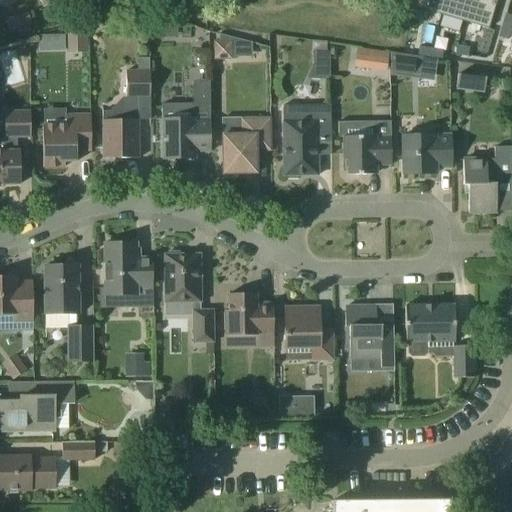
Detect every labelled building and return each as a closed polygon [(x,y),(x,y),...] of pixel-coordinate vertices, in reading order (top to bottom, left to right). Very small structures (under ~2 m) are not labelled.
[(472,0),(446,0),(446,2),(470,9),(472,0)] [(472,0),(470,9),(493,15),(497,0),(472,0)] [(130,12),(123,27),(136,33),(143,18),(130,12)] [(6,34),(31,28),(28,15),(2,21),(6,34)] [(37,34),(38,51),(63,51),(62,33),(37,34)] [(84,33),(68,33),(68,51),(85,51),(84,33)] [(213,60),(231,59),(231,41),(213,42),(213,60)] [(313,50),(312,50),(312,64),(329,64),(329,61),(329,53),(329,51),(326,51),(313,50)] [(389,54),(372,52),(370,70),(386,72),(389,54)] [(433,78),(434,57),(392,56),(391,77),(433,78)] [(149,71),(137,71),(125,71),(126,105),(122,105),(116,111),(116,120),(102,120),(102,159),(138,159),(138,120),(136,120),(136,98),(149,97),(149,71)] [(484,78),(457,74),(455,89),(482,93),(484,78)] [(161,104),(161,119),(162,159),(195,159),(195,152),(210,152),(209,120),(194,120),(194,104),(161,104)] [(330,105),(306,105),(282,106),(283,176),(286,176),(287,180),(297,180),(298,176),(317,176),(317,142),(330,141),(330,105)] [(0,150),(0,188),(3,185),(19,185),(18,151),(16,151),(16,138),(30,137),(30,111),(5,112),(5,138),(6,151),(0,150)] [(65,125),(43,125),(42,125),(42,167),(64,167),(64,162),(76,162),(76,151),(90,151),(90,115),(65,115),(65,125)] [(270,118),(239,118),(240,135),(222,135),(222,174),(256,173),(255,151),(270,151),(270,118)] [(376,122),(342,122),(337,122),(338,137),(342,137),(342,161),(347,160),(347,175),(376,175),(376,166),(391,166),(390,137),(376,137),(376,122)] [(402,136),(402,175),(436,174),(435,168),(450,167),(450,136),(435,136),(402,136)] [(468,213),(511,213),(510,147),(494,147),(494,159),(462,159),(463,185),(468,185),(468,213)] [(137,288),(152,288),(152,258),(137,258),(136,247),(103,248),(104,290),(117,290),(118,294),(122,295),(137,295),(137,288)] [(164,303),(192,303),(193,342),(213,342),(212,310),(200,310),(200,302),(200,255),(180,255),(179,252),(169,252),(168,255),(163,255),(164,303)] [(49,327),(67,327),(68,362),(93,362),(92,326),(75,326),(74,314),(78,314),(78,266),(60,266),(57,264),(49,264),(47,266),(44,266),(44,269),(41,273),(44,275),(44,314),(45,314),(45,323),(49,327)] [(15,321),(32,321),(32,281),(16,281),(16,277),(0,277),(0,313),(15,314),(15,321)] [(224,311),(225,336),(241,336),(257,336),(257,335),(273,335),(272,303),(256,304),(256,294),(227,294),(228,311),(224,311)] [(427,342),(454,342),(454,305),(404,306),(405,343),(407,343),(408,353),(411,357),(423,356),(427,353),(427,342)] [(349,327),(349,360),(380,360),(380,368),(393,368),(392,324),(375,324),(375,306),(344,307),(345,327),(349,327)] [(311,360),(333,360),(333,330),(319,330),(318,307),(284,308),(285,348),(311,348),(311,360)] [(453,346),(453,366),(453,378),(474,378),(474,346),(453,346)] [(15,354),(0,364),(0,365),(11,381),(26,371),(15,354)] [(143,363),(125,363),(125,378),(150,378),(149,363),(143,363)] [(154,382),(135,382),(135,390),(145,400),(154,400),(154,382)] [(19,401),(0,401),(0,431),(54,431),(53,403),(73,403),(72,383),(19,383),(19,401)] [(287,391),(278,407),(294,417),(303,402),(287,391)] [(179,400),(159,401),(159,418),(179,417),(179,400)] [(94,460),(93,442),(61,443),(62,460),(94,460)] [(30,458),(30,455),(0,455),(0,492),(6,492),(9,494),(17,494),(20,492),(31,492),(31,489),(48,489),(55,489),(54,457),(30,458)] [(498,497),(490,497),(490,511),(511,511),(511,488),(498,489),(498,497)] [(448,511),(449,500),(331,501),(331,511),(448,511)]
